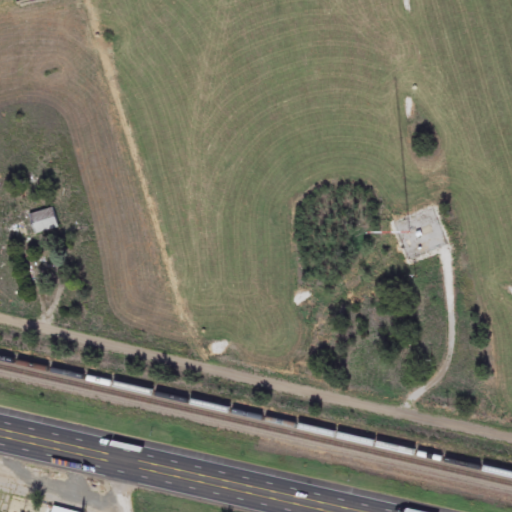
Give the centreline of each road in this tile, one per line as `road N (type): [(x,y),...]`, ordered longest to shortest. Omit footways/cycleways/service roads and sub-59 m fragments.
road 1 (residential): [(0,314),(511,432)]
road 2 (trunk): [(0,434),(342,511)]
